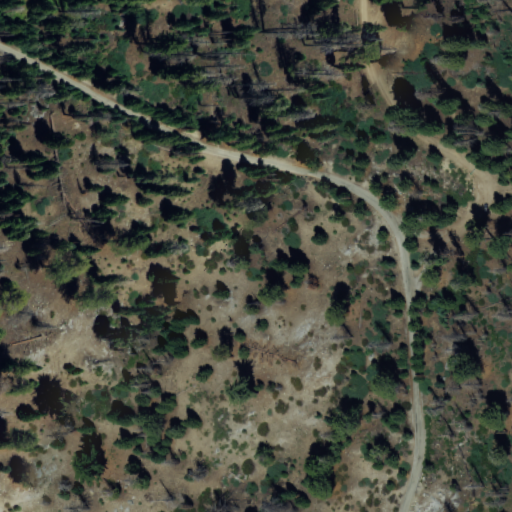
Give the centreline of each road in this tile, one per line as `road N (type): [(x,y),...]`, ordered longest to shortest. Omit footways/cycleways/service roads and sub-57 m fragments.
road 1 (track): [(0,45),(208,152),(348,181),(379,208),(393,227),(408,291),(415,366),(412,482),(403,511)]
road 2 (track): [(365,0),(379,97),(471,168),(477,185),(458,230),(408,291)]
road 3 (track): [(365,31),(511,15)]
